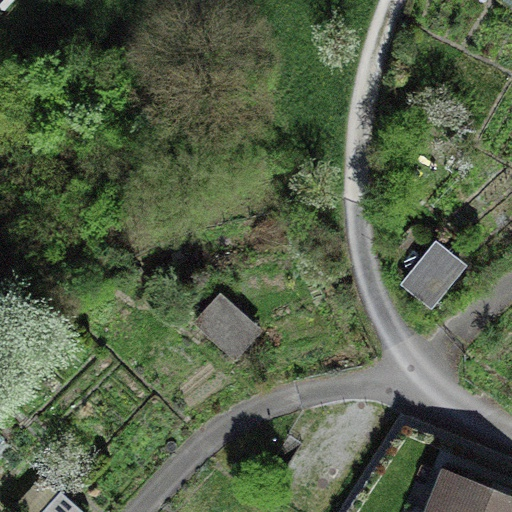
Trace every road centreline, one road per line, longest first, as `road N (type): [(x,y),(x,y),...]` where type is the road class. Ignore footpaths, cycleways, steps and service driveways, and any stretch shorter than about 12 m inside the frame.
road 1 (unclassified): [(511,433),(429,388),(398,348),(373,288),(358,201),(362,120),(379,28),(393,0)]
road 2 (track): [(140,511),(210,435),(237,417),(386,373),(451,335),(511,282)]
